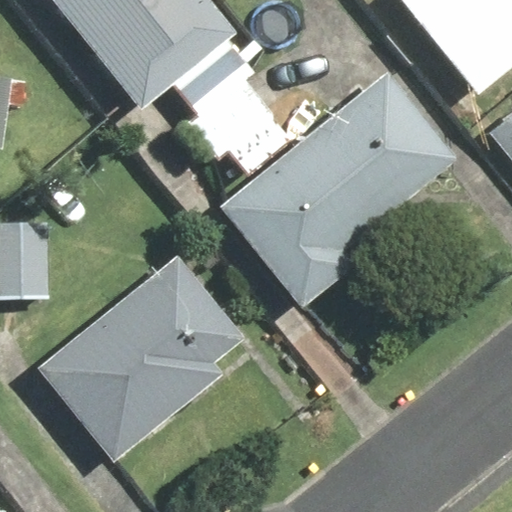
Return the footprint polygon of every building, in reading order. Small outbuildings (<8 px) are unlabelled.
[(202,0),(44,0),(135,114),(164,92),(179,111),(183,109),(191,120),(179,130),(207,165),(218,156),(244,189),(210,215),(291,317),(351,270),(340,256),(453,167),(382,77),(292,148),(236,77),(247,69),(226,43),(233,38),(202,0)] [(511,0),(390,0),(471,100),(511,67),(511,0)] [(511,106),(478,134),(511,174),(511,106)] [(45,222),(0,221),(0,306),(43,307),(45,222)] [(233,345),(166,262),(29,373),(108,471),(220,379),(209,365),(233,345)]
